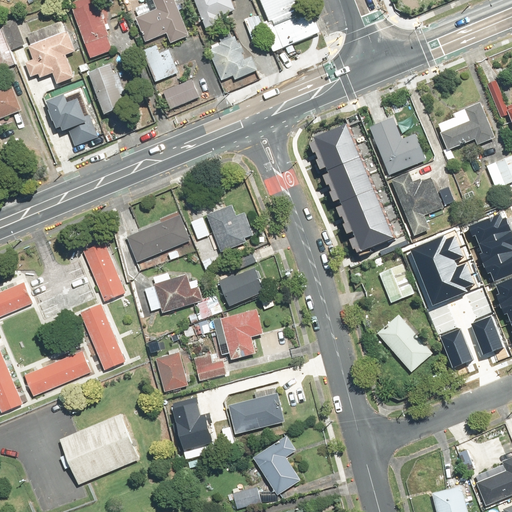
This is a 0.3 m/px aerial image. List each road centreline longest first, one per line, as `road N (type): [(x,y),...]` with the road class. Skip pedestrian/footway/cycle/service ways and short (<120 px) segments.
road 1 (residential): [(260,127),(317,267),(363,449)]
road 2 (secondary): [(260,127),(0,235)]
road 3 (secondary): [(0,214),(253,109)]
road 4 (residential): [(363,449),(511,388)]
road 5 (secondary): [(378,57),(511,1)]
road 6 (secondary): [(386,75),(260,127)]
road 7 (secondary): [(511,23),(386,75)]
road 8 (secondary): [(253,109),(378,57)]
